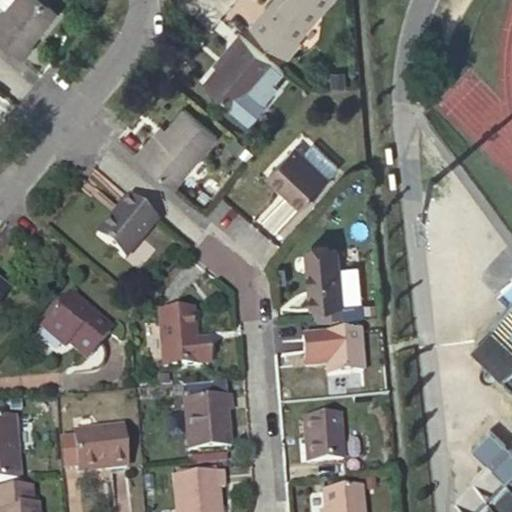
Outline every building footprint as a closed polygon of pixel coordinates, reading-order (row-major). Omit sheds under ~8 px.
[(13,0),(9,6),(0,16),(0,39),(22,59),(34,45),(30,43),(57,11),(43,0),(13,0)] [(330,0),(276,0),(265,12),(263,10),(250,26),(287,57),(300,41),(297,39),(330,0)] [(272,61),(239,34),(229,46),(232,49),(205,81),(234,106),(272,61)] [(136,156),(173,188),(217,136),(184,108),(166,129),(151,148),(146,143),(136,156)] [(151,148),(166,129),(161,125),(146,143),(151,148)] [(338,166),(313,143),(303,154),(295,146),(267,175),(300,206),(338,166)] [(124,260),(156,222),(127,197),(95,235),(124,260)] [(314,306),(315,321),(363,317),(362,301),(341,303),(336,248),(307,250),(311,306),(314,306)] [(510,302),(475,340),(511,376),(511,472),(504,481),(503,481),(508,486),(483,511),(511,511),(511,279),(500,292),(510,302)] [(0,285),(0,301),(8,292),(0,285)] [(68,295),(39,328),(63,348),(66,344),(86,360),(111,331),(68,295)] [(363,317),(375,316),(374,300),(362,301),(363,317)] [(191,311),(157,314),(161,369),(208,365),(206,341),(193,342),(191,311)] [(358,332),(322,335),(326,378),(361,374),(358,332)] [(225,384),(210,385),(211,398),(226,397),(225,384)] [(211,398),(182,401),(187,453),(229,449),(226,413),(230,412),(229,397),(226,397),(211,398)] [(0,482),(19,480),(16,452),(12,453),(10,438),(15,434),(14,423),(9,421),(9,417),(0,418),(0,482)] [(339,418),(301,421),(305,464),(342,461),(339,418)] [(72,433),(73,437),(76,468),(76,474),(125,469),(121,429),(72,433)] [(504,481),(511,472),(511,452),(488,430),(470,449),(504,481)] [(73,437),(57,439),(59,470),(76,468),(73,437)] [(221,472),(170,477),(173,511),(219,511),(217,490),(223,489),(221,472)] [(127,511),(125,483),(116,484),(118,511),(127,511)] [(29,489),(0,491),(0,511),(36,511),(36,506),(31,507),(29,489)] [(321,493),(323,511),(361,511),(360,489),(321,493)]
